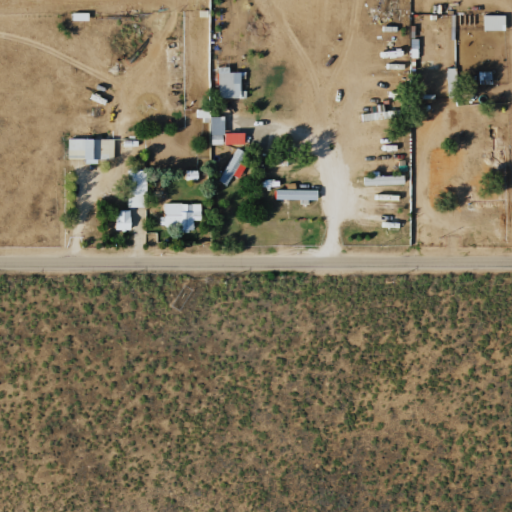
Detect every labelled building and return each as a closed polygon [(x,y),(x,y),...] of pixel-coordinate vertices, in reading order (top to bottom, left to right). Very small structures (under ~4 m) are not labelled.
[(480,31),(502,31),(502,15),(480,15),(480,31)] [(215,98),(238,98),(238,72),(214,73),(215,98)] [(207,120),(207,145),(221,144),(220,116),(207,117),(207,109),(194,110),(195,121),(207,120)] [(240,133),(221,133),(221,145),(241,144),(240,133)] [(111,139),(65,138),(65,159),(81,159),(81,164),(93,164),(93,159),(111,160),(111,139)] [(215,181),(224,186),(231,175),(236,178),(244,165),(239,162),(243,154),(234,149),(215,181)] [(124,208),(143,207),(142,170),(123,171),(124,208)] [(314,200),(313,190),(273,191),(273,201),(314,200)] [(198,211),(190,211),(190,204),(161,203),(160,224),(176,224),(176,232),(191,232),(191,221),(197,221),(198,211)] [(112,230),(128,230),(127,210),(112,210),(112,230)]
